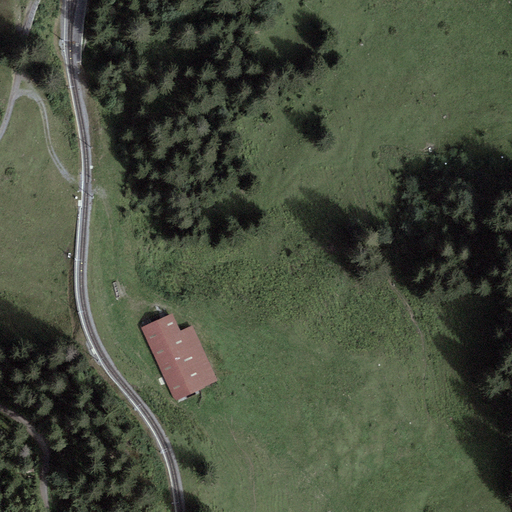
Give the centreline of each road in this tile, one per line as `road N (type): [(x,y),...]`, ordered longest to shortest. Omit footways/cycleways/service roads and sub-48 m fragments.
road 1 (track): [(132,309),(101,188),(68,177),(37,97),(14,92)]
road 2 (track): [(34,0),(0,136)]
road 3 (track): [(0,408),(39,432),(47,511)]
